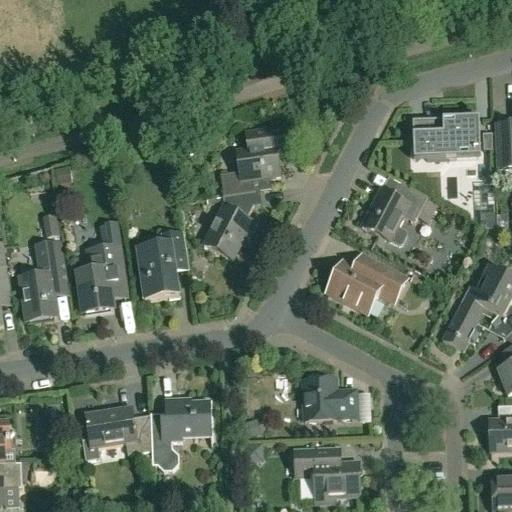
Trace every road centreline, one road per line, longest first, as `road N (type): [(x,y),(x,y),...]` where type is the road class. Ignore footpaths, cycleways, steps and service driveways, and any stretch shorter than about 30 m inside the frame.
road 1 (residential): [(271,318),(377,106),(395,92),(511,61)]
road 2 (residential): [(0,375),(244,338),(271,318)]
road 3 (residential): [(395,384),(271,318)]
road 4 (residential): [(455,511),(451,405),(423,390)]
road 5 (residential): [(395,384),(397,511)]
